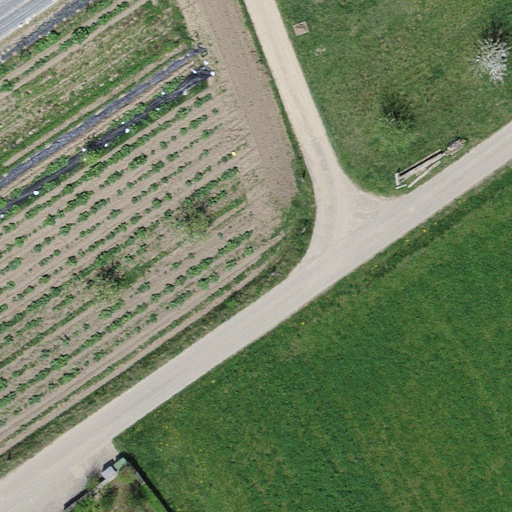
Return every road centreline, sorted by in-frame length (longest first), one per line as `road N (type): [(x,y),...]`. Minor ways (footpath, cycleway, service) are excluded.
road 1 (residential): [(354,248),(0,498)]
road 2 (track): [(260,0),(354,248)]
road 3 (track): [(511,137),(354,248)]
